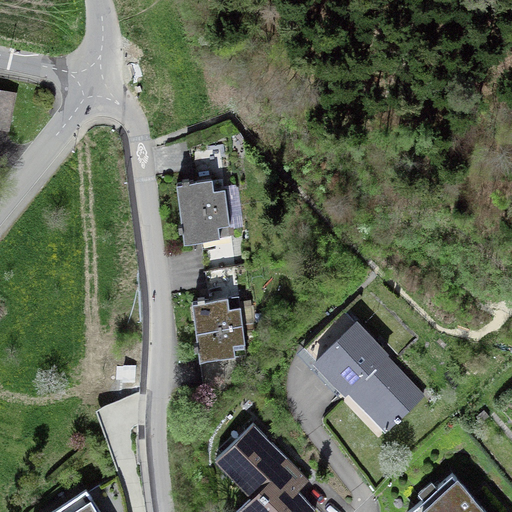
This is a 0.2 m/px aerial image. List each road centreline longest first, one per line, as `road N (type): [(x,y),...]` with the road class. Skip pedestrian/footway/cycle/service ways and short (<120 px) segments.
road 1 (residential): [(163,511),(160,303),(136,116),(111,87),(93,80)]
road 2 (residential): [(0,204),(93,80)]
